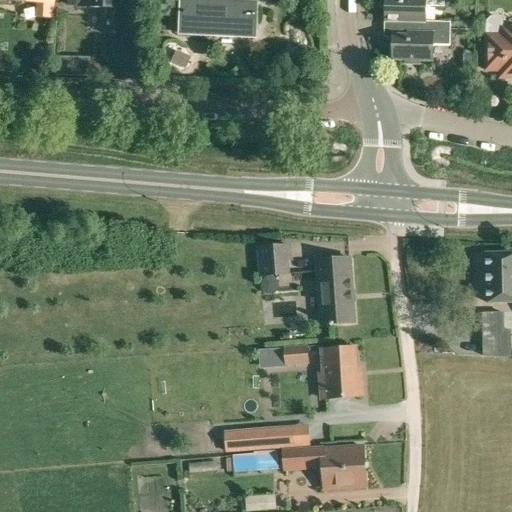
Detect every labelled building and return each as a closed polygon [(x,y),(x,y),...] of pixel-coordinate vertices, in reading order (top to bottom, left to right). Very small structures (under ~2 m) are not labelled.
[(66,0),(66,5),(77,6),(77,7),(104,8),(102,33),(120,34),(122,0),(66,0)] [(254,3),(230,2),(197,0),(189,0),(178,0),(177,33),(252,36),(254,3)] [(385,0),(386,3),(381,8),(385,13),(385,21),(408,22),(425,22),(426,7),(444,8),(444,0),(385,0)] [(487,25),(487,35),(486,35),(486,70),(501,70),(501,77),(511,77),(511,28),(502,28),(502,25),(501,21),(498,18),(494,17),(491,18),(488,21),(487,25)] [(425,22),(408,22),(408,33),(405,36),(393,36),(392,60),(405,60),(405,64),(420,64),(420,60),(432,61),(433,47),(435,45),(450,46),(450,22),(425,22)] [(288,274),(287,260),(291,260),(290,246),(259,248),(261,275),(288,274)] [(511,254),(487,255),(489,302),(488,302),(488,303),(511,302),(511,254)] [(350,259),(317,261),(319,293),(321,325),(330,325),(330,327),(334,326),(334,324),(354,323),(352,291),(350,259)] [(484,314),(484,332),(509,332),(509,314),(484,314)] [(308,364),(307,347),(285,349),(286,366),(308,364)] [(326,399),(364,396),(362,376),(358,376),(356,348),(322,350),(326,399)] [(227,455),(254,453),(276,451),(292,450),(290,426),(238,430),(239,437),(226,438),(227,455)] [(323,449),(283,451),(285,470),(323,467),(324,490),(366,488),(363,448),(324,450),(323,449)] [(276,451),(254,453),(254,455),(232,456),(234,473),(278,470),(276,451)]
